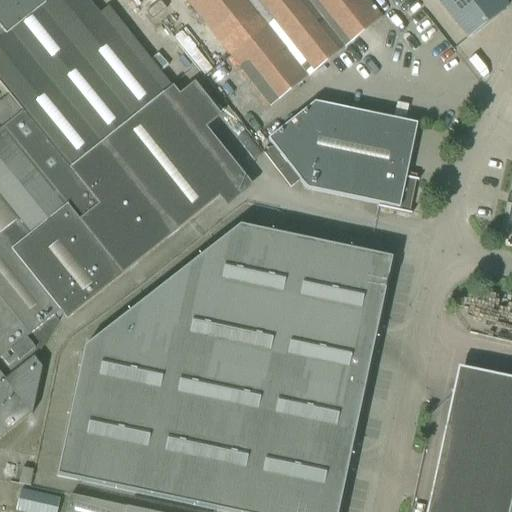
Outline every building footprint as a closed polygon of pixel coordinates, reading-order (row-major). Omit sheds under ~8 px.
[(0,439),(31,415),(41,368),(34,361),(57,324),(64,318),(66,321),(81,309),(106,289),(122,276),(235,186),(162,95),(171,88),(120,23),(108,8),(99,16),(85,0),(0,0),(0,85),(9,96),(0,102),(0,125),(2,128),(0,129),(0,439)] [(184,0),(270,108),(381,19),(366,0),(184,0)] [(434,0),(466,40),(507,8),(500,0),(434,0)] [(145,13),(151,21),(166,10),(159,2),(145,13)] [(181,30),(173,37),(203,74),(212,67),(181,30)] [(311,106),(267,140),(272,147),(264,154),(271,165),(290,188),(299,181),(306,190),(378,205),(377,209),(410,216),(411,214),(407,214),(414,181),(417,182),(417,181),(405,178),(416,125),(311,106)] [(208,511),(334,511),(388,261),(236,229),(81,351),(53,479),(208,511)] [(18,484),(29,486),(33,471),(22,468),(18,484)] [(15,511),(18,511),(55,511),(59,499),(20,490),(15,511)] [(140,511),(70,497),(65,511),(140,511)]
